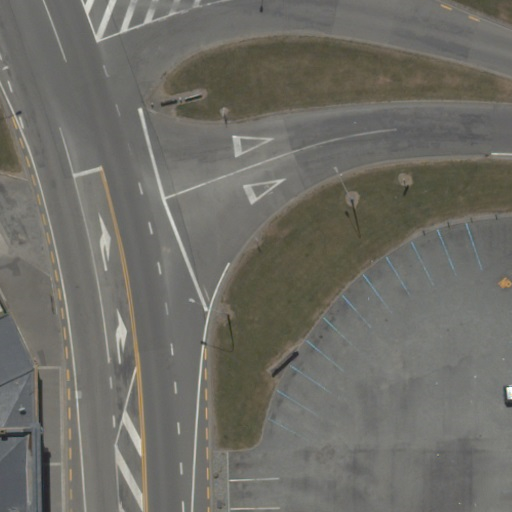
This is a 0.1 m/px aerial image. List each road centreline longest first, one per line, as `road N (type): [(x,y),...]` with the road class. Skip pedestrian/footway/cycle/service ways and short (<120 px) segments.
road 1 (primary): [(511,123),(384,129),(319,143),(166,197),(107,234)]
road 2 (primary): [(107,234),(123,320),(134,511)]
road 3 (primary): [(67,91),(147,50),(245,16),(327,3)]
road 4 (primary): [(327,3),(423,21),(511,52)]
road 5 (primary): [(67,91),(107,234)]
